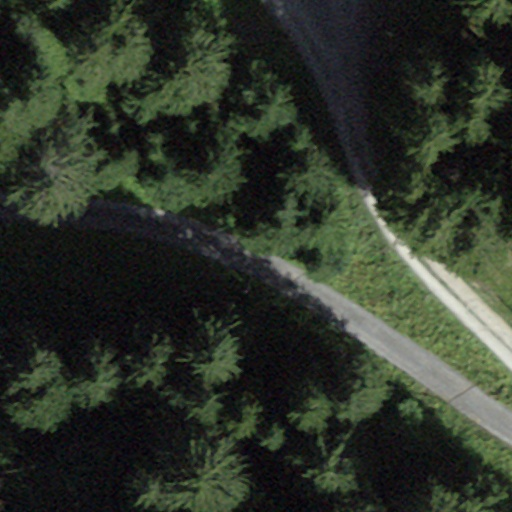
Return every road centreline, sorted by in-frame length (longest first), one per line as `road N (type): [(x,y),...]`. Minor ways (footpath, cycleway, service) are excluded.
road 1 (track): [(0,212),(119,220),(220,246),(350,314),(511,426)]
road 2 (track): [(511,354),(401,236),(282,0)]
